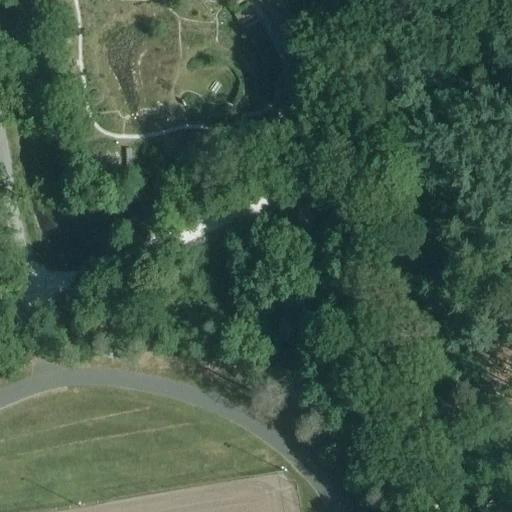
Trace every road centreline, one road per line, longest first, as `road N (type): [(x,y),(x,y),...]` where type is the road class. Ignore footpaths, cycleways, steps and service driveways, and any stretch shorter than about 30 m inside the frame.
road 1 (unknown): [(0,406),(88,375),(163,381),(279,438),(312,464),(340,511)]
road 2 (track): [(16,309),(373,153)]
road 3 (unclassified): [(0,335),(21,285),(0,136)]
